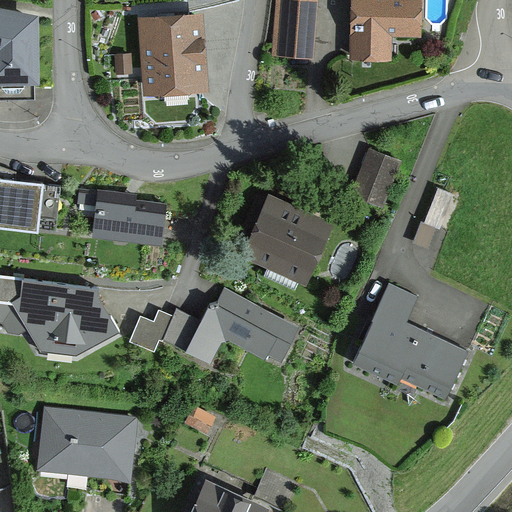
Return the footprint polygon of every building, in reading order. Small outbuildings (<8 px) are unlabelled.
[(316,2),(285,0),(277,0),(273,56),(311,59),(316,2)] [(416,0),(351,0),(351,62),(387,62),(387,38),(416,38),(416,0)] [(30,20),(0,14),(0,86),(29,86),(30,20)] [(197,16),(137,18),(141,99),(201,96),(197,16)] [(399,164),(370,153),(352,195),(381,207),(399,164)] [(55,191),(0,183),(0,228),(51,234),(55,191)] [(454,196),(438,189),(424,224),(422,223),(414,244),(429,250),(437,230),(440,231),(454,196)] [(164,202),(96,194),(91,238),(159,245),(164,202)] [(325,226),(262,196),(235,252),(299,282),(325,226)] [(97,291),(0,278),(0,327),(20,329),(29,354),(78,359),(119,336),(97,291)] [(296,328),(214,286),(197,319),(176,309),(166,328),(143,317),(127,347),(147,357),(156,339),(208,366),(223,338),(277,366),(296,328)] [(415,299),(389,287),(352,365),(435,404),(459,353),(402,327),(415,299)] [(212,418),(191,406),(183,421),(204,432),(212,418)] [(133,420),(44,408),(36,468),(125,481),(133,420)] [(260,511),(262,508),(201,481),(187,511),(260,511)]
